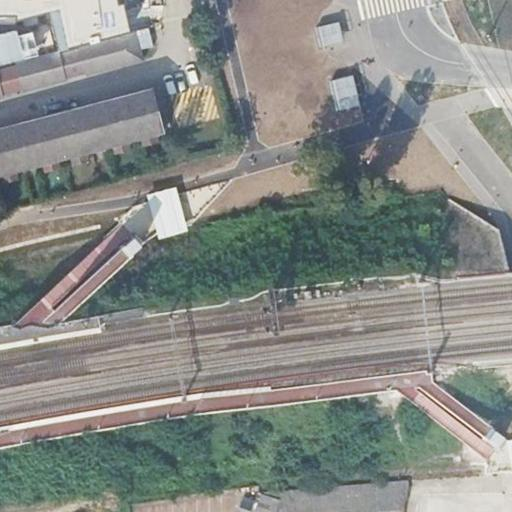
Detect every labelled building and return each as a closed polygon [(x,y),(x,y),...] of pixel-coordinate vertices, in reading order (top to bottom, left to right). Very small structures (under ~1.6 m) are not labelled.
[(0,0),(0,17),(16,17),(16,22),(51,13),(60,52),(79,47),(130,33),(123,0),(0,0)] [(80,49),(60,55),(59,52),(16,64),(17,66),(0,70),(0,98),(3,97),(3,95),(23,90),(24,92),(67,81),(66,78),(86,73),(86,75),(144,60),(136,32),(79,47),(80,49)] [(355,74),(330,80),(337,109),(362,103),(355,74)] [(154,98),(96,113),(106,148),(163,133),(154,98)] [(94,151),(85,116),(71,120),(69,111),(39,119),(41,128),(27,132),(36,167),(94,151)] [(0,175),(23,170),(14,135),(0,138),(0,175)] [(147,194),(159,236),(187,229),(180,205),(177,192),(175,187),(147,194)] [(137,242),(133,238),(124,246),(128,250),(133,255),(142,246),(137,242)] [(500,443),(504,438),(494,430),(490,435),(486,440),(496,448),(500,443)] [(409,481),(262,493),(255,511),(374,511),(405,509),(409,481)] [(232,511),(233,500),(168,497),(166,511),(232,511)]
